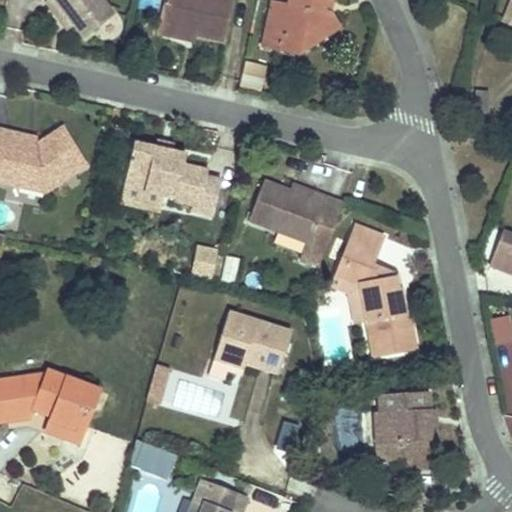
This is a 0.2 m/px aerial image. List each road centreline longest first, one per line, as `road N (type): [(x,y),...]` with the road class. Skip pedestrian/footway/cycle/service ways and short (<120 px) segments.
road 1 (residential): [(429,153),(0,60)]
road 2 (residential): [(511,473),(477,405),(429,153)]
road 3 (residential): [(429,153),(410,57),(386,0)]
